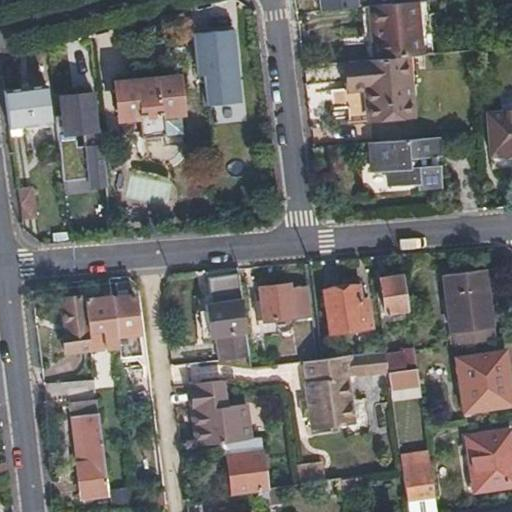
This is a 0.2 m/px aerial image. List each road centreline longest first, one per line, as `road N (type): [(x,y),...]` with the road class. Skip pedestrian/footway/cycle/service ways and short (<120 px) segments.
road 1 (residential): [(1,265),(303,241)]
road 2 (residential): [(1,265),(32,511)]
road 3 (residential): [(271,0),(303,241)]
road 4 (residential): [(303,241),(511,227)]
